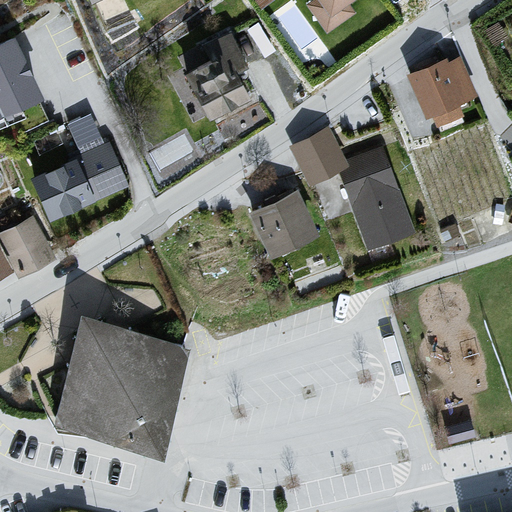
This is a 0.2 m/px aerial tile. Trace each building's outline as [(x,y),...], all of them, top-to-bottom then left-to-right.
[(307,0),(326,27),(357,6),(352,0),(307,0)] [(225,32),(200,44),(208,61),(180,74),(203,120),(243,100),(231,76),(244,70),(225,32)] [(7,41),(0,44),(0,116),(34,101),(7,41)] [(453,55),(402,75),(420,117),(470,96),(453,55)] [(105,146),(26,180),(44,223),(124,189),(105,146)] [(328,164),(360,250),(409,233),(377,146),(328,164)] [(288,193),(243,211),(260,255),(306,237),(288,193)] [(30,218),(0,232),(0,251),(9,271),(13,279),(51,260),(30,218)] [(0,275),(9,271),(0,251),(0,275)] [(183,348),(73,317),(44,421),(154,455),(183,348)]
